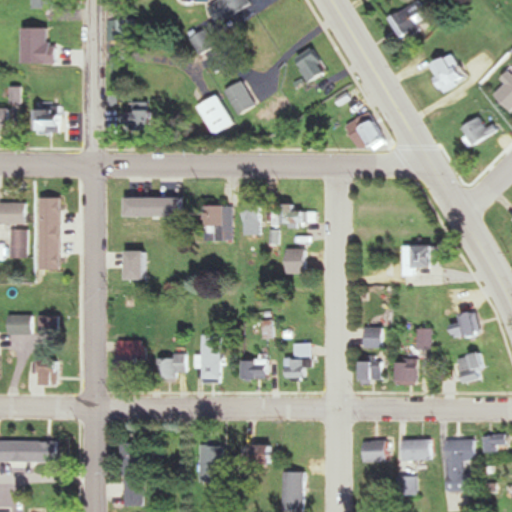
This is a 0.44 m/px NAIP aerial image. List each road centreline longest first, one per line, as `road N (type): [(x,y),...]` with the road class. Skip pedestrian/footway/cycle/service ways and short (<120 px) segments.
road 1 (residential): [(0,408),(511,402)]
road 2 (residential): [(100,511),(105,0)]
road 3 (residential): [(425,159),(0,165)]
road 4 (residential): [(334,511),(333,165)]
road 5 (primary): [(460,214),(329,0)]
